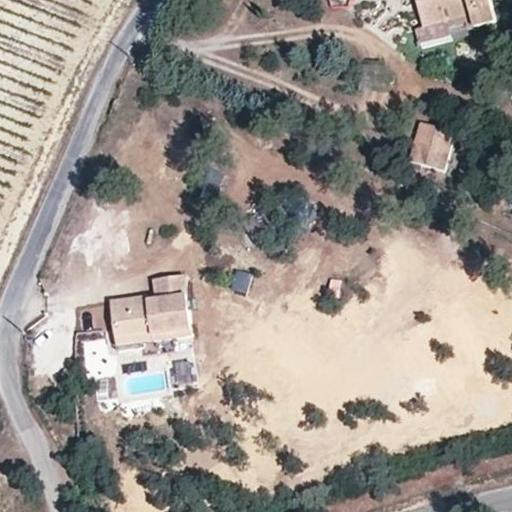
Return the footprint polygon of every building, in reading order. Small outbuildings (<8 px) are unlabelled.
[(421,0),(428,26),(419,29),(422,42),(456,34),(453,20),(476,15),(479,28),(499,23),(493,0),(421,0)] [(453,20),(456,34),(479,28),(476,15),(453,20)] [(361,88),(386,94),(391,70),(366,64),(361,88)] [(427,121),(413,160),(448,172),(461,133),(427,121)] [(259,210),(277,232),(293,218),(278,196),(259,210)] [(146,337),(147,344),(195,338),(187,276),(156,280),(159,303),(150,304),(150,299),(111,304),(116,341),(146,337)] [(148,352),(147,344),(146,337),(116,341),(118,356),(148,352)]
